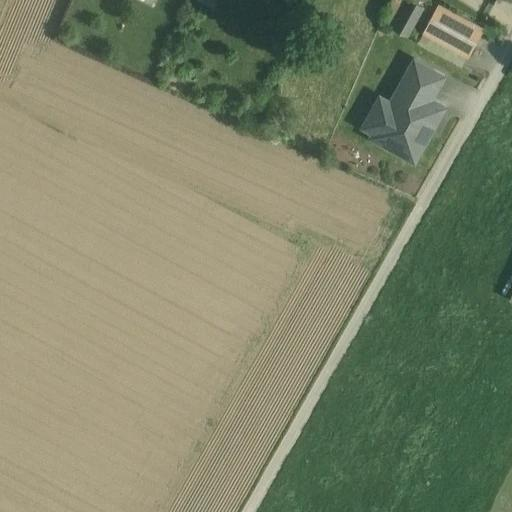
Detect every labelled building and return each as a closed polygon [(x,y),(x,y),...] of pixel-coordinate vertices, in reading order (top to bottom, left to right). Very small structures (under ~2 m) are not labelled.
[(220,0),(197,0),(217,9),(220,0)] [(405,6),(393,0),(391,0),(382,22),(393,27),(405,6)] [(407,0),(405,6),(393,27),(407,35),(423,5),(413,0),(407,0)] [(433,0),(432,0),(412,40),(458,63),(479,24),(433,0)] [(444,75),(415,59),(401,83),(410,88),(410,87),(431,99),(444,75)] [(410,88),(401,83),(390,102),(380,97),(364,126),(383,136),(380,141),(414,160),(444,107),(431,99),(410,87),(410,88)]
